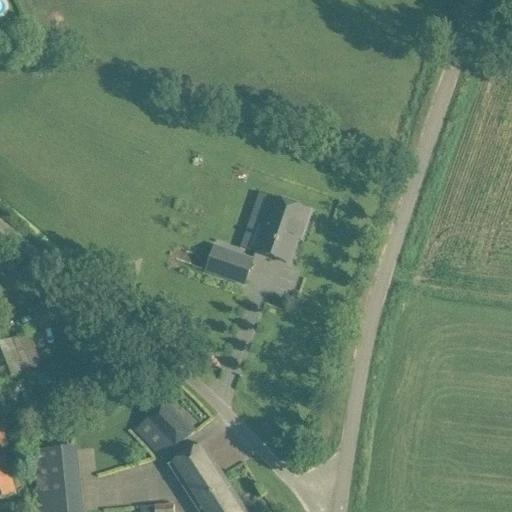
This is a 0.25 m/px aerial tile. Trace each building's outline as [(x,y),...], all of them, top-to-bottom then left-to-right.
[(289,265),(300,232),(304,233),(311,212),(274,199),(255,253),(289,265)] [(253,261),(216,248),(207,273),(245,286),(253,261)] [(0,344),(0,380),(1,383),(42,367),(29,333),(0,344)] [(177,447),(196,432),(167,402),(136,431),(161,458),(177,447)] [(0,500),(16,496),(0,445),(0,500)] [(170,467),(199,511),(245,511),(203,445),(170,467)] [(82,511),(75,448),(34,452),(39,511),(82,511)]
